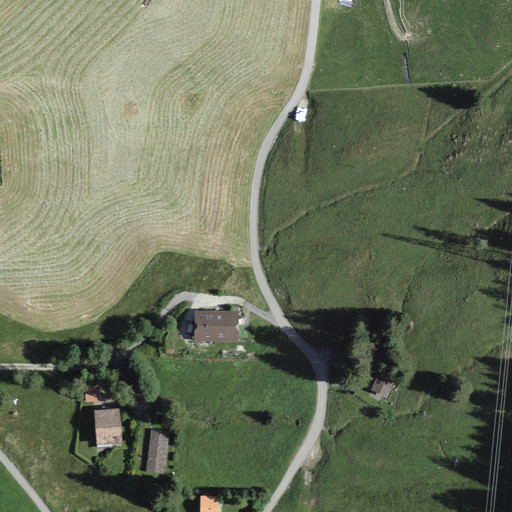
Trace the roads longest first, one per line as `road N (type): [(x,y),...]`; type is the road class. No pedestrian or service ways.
road 1 (residential): [(291,328),(252,243),(254,198),(267,152),(303,84),(318,0)]
road 2 (residential): [(291,328),(233,298),(178,297),(119,357),(83,369),(0,369)]
road 3 (residential): [(275,511),(325,420),(328,393),(325,375),(291,328)]
